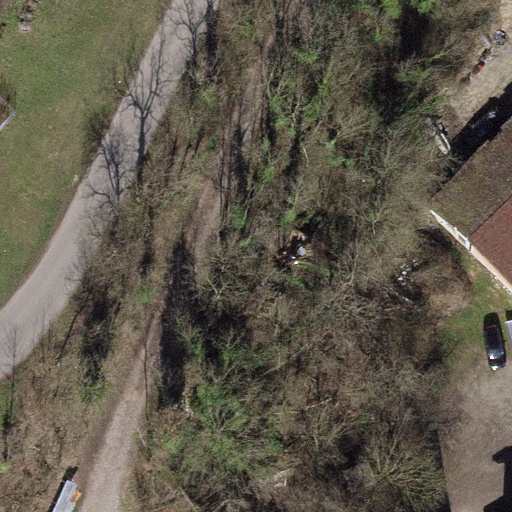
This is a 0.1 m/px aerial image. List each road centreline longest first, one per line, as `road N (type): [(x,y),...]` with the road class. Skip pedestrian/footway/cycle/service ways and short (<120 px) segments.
road 1 (track): [(407,0),(231,331),(110,511)]
road 2 (residential): [(0,347),(58,280),(204,0)]
